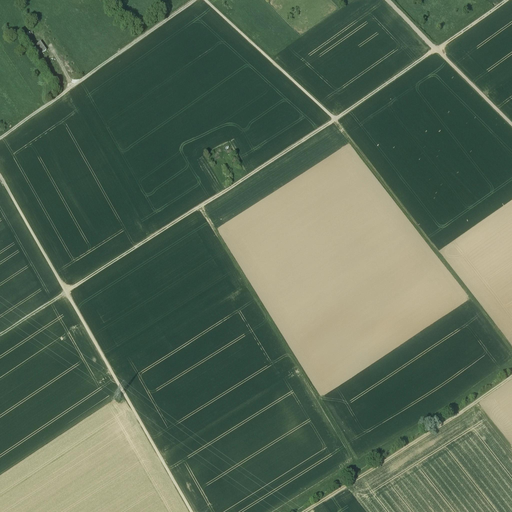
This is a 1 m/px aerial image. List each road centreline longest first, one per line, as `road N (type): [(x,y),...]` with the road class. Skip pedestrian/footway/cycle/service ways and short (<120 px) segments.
road 1 (track): [(504,0),(65,292)]
road 2 (track): [(0,176),(190,511)]
road 3 (track): [(199,206),(358,467)]
road 4 (track): [(511,349),(334,120)]
road 5 (track): [(305,511),(511,376)]
road 6 (track): [(0,138),(195,0)]
road 7 (track): [(204,0),(335,119)]
road 8 (track): [(387,0),(511,124)]
